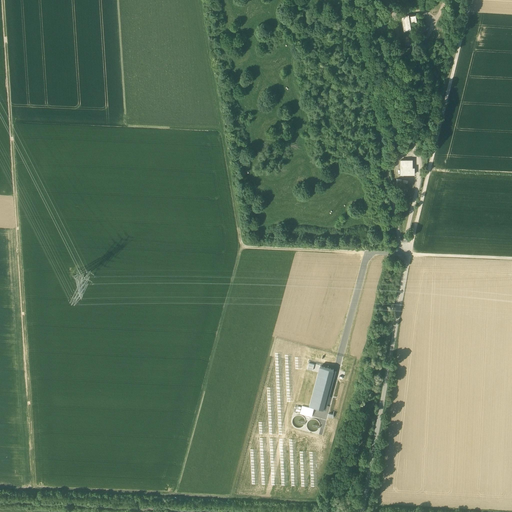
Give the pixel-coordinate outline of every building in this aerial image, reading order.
[(409,14),(401,15),(404,30),(411,29),(410,22),(417,21),(416,15),(409,16),(409,14)] [(418,90),(411,91),(414,114),(422,113),(418,90)] [(412,160),(401,160),(401,174),(414,175),(414,168),(412,168),(412,160)] [(308,347),(305,357),(308,358),(309,356),(317,358),(319,350),(308,347)] [(334,369),(320,365),(309,405),(323,409),(334,369)] [(358,380),(360,373),(353,371),(351,378),(358,380)]
